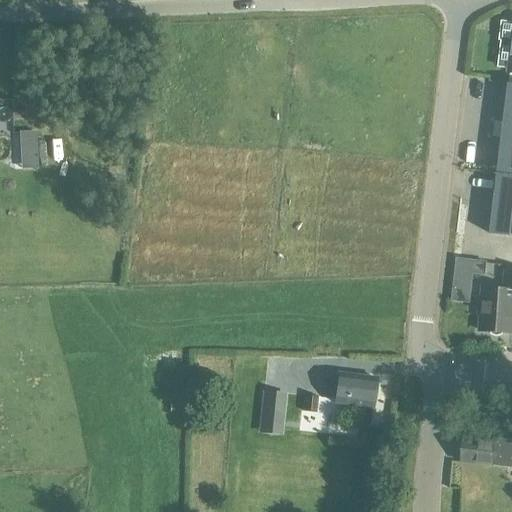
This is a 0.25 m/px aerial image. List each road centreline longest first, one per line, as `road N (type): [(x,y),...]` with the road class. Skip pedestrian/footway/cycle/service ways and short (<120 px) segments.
road 1 (unclassified): [(435,376),(421,335),(457,0)]
road 2 (unclassified): [(0,15),(260,5)]
road 3 (unclassified): [(427,511),(435,376)]
